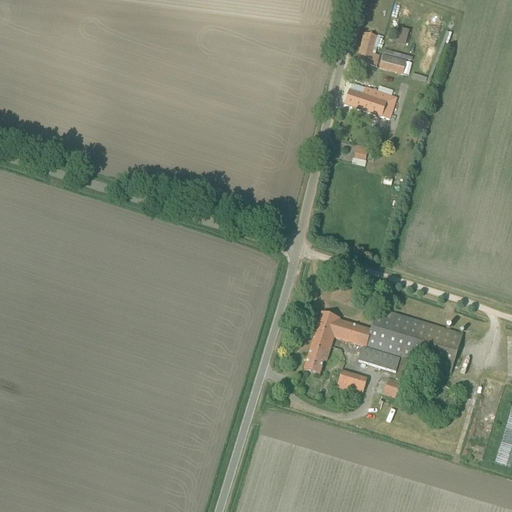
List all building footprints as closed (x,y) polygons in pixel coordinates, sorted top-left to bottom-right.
[(367,66),(374,37),(364,34),(357,63),(367,66)] [(435,70),(444,47),(439,45),(434,56),(428,54),(426,61),(431,63),(429,68),(435,70)] [(408,77),(412,62),(384,55),(380,69),(408,77)] [(349,91),(344,106),(389,121),(396,100),(365,89),(352,85),(350,91),(349,91)] [(367,150),(356,147),(353,159),(365,162),(367,150)] [(450,374),(462,335),(377,310),(370,331),(365,348),(450,374)] [(333,339),(365,348),(370,331),(338,322),(339,320),(321,314),(304,372),(319,376),(323,362),(326,363),(333,339)] [(399,360),(362,349),(358,363),(395,374),(399,360)] [(343,391),(348,374),(341,372),(336,389),(343,391)] [(387,380),(384,397),(401,401),(404,384),(387,380)]
